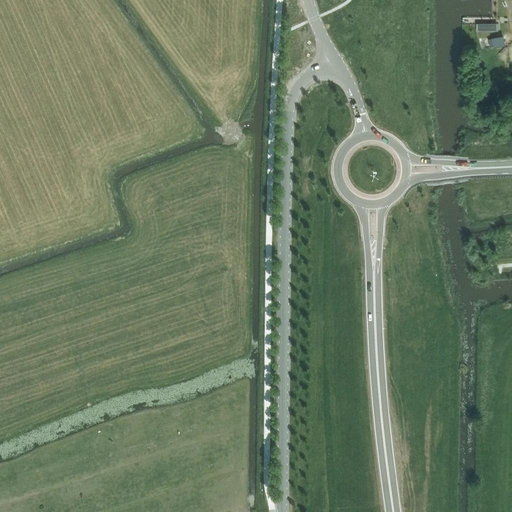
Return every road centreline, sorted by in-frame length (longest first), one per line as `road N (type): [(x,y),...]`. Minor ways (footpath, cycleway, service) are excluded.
road 1 (secondary): [(281,511),(288,108),(304,78),(336,62)]
road 2 (trunk): [(373,274),(393,511)]
